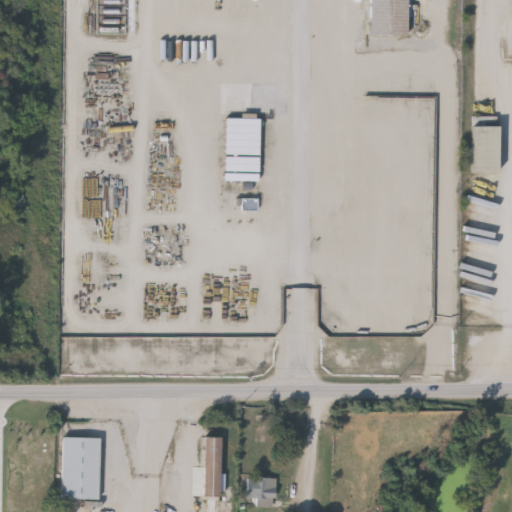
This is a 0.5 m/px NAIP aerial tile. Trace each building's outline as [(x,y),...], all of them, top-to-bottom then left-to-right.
[(184,0),(165,0),(166,26),(185,26),(184,0)] [(370,36),(370,0),(407,0),(407,37),(370,36)] [(281,29),(235,29),(234,135),(243,135),(243,189),(280,189),(281,29)] [(391,130),(415,130),(416,56),(369,56),(369,203),(391,203),(391,130)] [(499,175),(499,127),(497,127),(497,120),(473,120),(472,175),(499,175)] [(381,234),(333,234),(333,288),(358,288),(357,259),(381,259),(381,234)] [(410,259),(387,259),(387,287),(410,287),(410,259)] [(100,440),(62,440),(61,501),(99,502),(100,440)] [(221,440),(204,440),(204,499),(221,499),(221,440)] [(276,481),(247,481),(247,501),(256,501),(256,509),(276,509),(276,481)]
